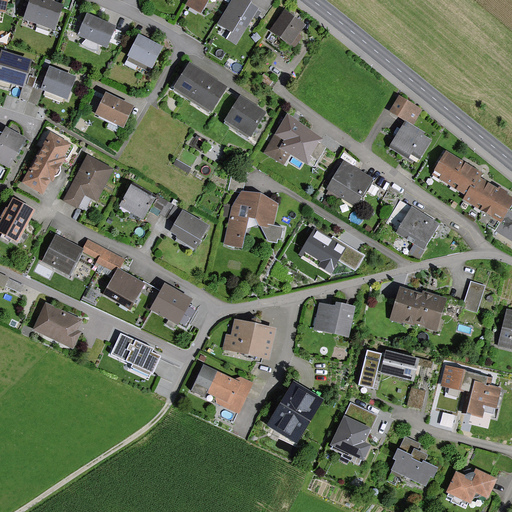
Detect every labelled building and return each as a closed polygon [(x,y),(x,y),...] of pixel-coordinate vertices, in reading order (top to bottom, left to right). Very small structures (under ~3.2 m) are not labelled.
[(8,0),(0,0),(0,11),(5,12),(8,0)] [(65,5),(50,0),(29,0),(24,17),(56,29),(65,5)] [(194,0),(191,5),(208,17),(219,0),(194,0)] [(249,0),(237,0),(220,25),(237,37),(258,6),(249,0)] [(117,26),(87,13),(77,35),(107,48),(117,26)] [(302,28),(285,15),(272,32),(289,45),(302,28)] [(163,46),(139,34),(128,56),(152,68),(163,46)] [(35,62),(7,53),(0,74),(0,78),(28,87),(35,62)] [(227,86),(189,62),(173,87),(211,112),(227,86)] [(80,81),(53,70),(45,90),(72,101),(80,81)] [(134,105),(105,92),(95,114),(124,128),(134,105)] [(267,112),(240,95),(224,120),(251,137),(267,112)] [(421,110),(399,96),(390,108),(413,123),(421,110)] [(325,144),(287,120),(266,153),(287,166),(296,151),(314,162),(325,144)] [(435,141),(407,124),(393,146),(421,163),(435,141)] [(6,137),(0,135),(0,163),(11,170),(29,141),(10,129),(6,137)] [(71,147),(50,134),(22,182),(43,194),(71,147)] [(434,176),(451,186),(463,166),(446,156),(434,176)] [(114,171),(90,157),(65,200),(79,207),(86,195),(97,201),(114,171)] [(376,182),(348,164),(332,189),(360,207),(376,182)] [(483,177),(463,166),(451,186),(468,195),(471,189),(475,191),(479,183),(483,177)] [(248,171),(234,168),(230,191),(244,193),(248,171)] [(464,201),(484,212),(495,192),(479,183),(475,191),(471,189),(468,195),(464,201)] [(154,204),(131,190),(121,207),(144,220),(154,204)] [(245,192),(234,208),(227,244),(247,249),(255,218),(261,219),(273,243),(285,245),(290,229),(278,225),(285,206),(268,194),(245,192)] [(511,203),(511,201),(495,192),(484,212),(501,222),(511,203)] [(33,216),(13,205),(0,227),(0,233),(17,243),(33,216)] [(441,227),(401,205),(388,228),(418,245),(413,252),(424,258),(441,227)] [(207,230),(184,215),(173,234),(196,248),(207,230)] [(362,256),(315,228),(302,250),(333,268),(337,261),(354,271),(362,256)] [(85,250),(57,235),(44,259),(72,274),(85,250)] [(125,261),(91,242),(84,254),(119,273),(125,261)] [(149,284),(121,270),(108,295),(136,309),(149,284)] [(193,299),(165,283),(150,309),(178,325),(193,299)] [(486,287),(473,284),(466,309),(479,313),(486,287)] [(415,322),(423,300),(401,292),(392,319),(414,327),(415,322)] [(423,300),(415,322),(436,329),(445,303),(424,296),(423,300)] [(88,323),(50,304),(38,329),(76,348),(88,323)] [(340,308),(319,304),(314,328),(350,336),(356,307),(341,304),(340,308)] [(511,310),(501,345),(511,348),(511,310)] [(181,321),(187,324),(193,314),(187,311),(181,321)] [(279,331),(240,322),(237,336),(230,334),(228,346),(273,356),(279,331)] [(154,348),(121,333),(111,354),(153,374),(161,356),(152,352),(154,348)] [(418,363),(386,355),(385,360),(369,356),(360,388),(372,391),(377,373),(413,382),(418,363)] [(495,380),(451,369),(446,387),(471,393),(466,413),(487,419),(490,406),(501,408),(506,390),(494,387),(495,380)] [(253,386),(220,371),(209,397),(242,411),(253,386)] [(408,405),(422,408),(427,390),(413,386),(408,405)] [(320,404),(295,389),(271,427),(297,443),(320,404)] [(345,421),(332,447),(363,462),(369,448),(363,445),(369,432),(345,421)] [(424,448),(408,440),(399,456),(404,459),(396,473),(429,490),(435,478),(441,481),(445,471),(433,465),(436,460),(422,452),(424,448)] [(472,480),(456,472),(446,492),(471,504),(478,491),(489,497),(498,478),(478,469),(472,480)]
